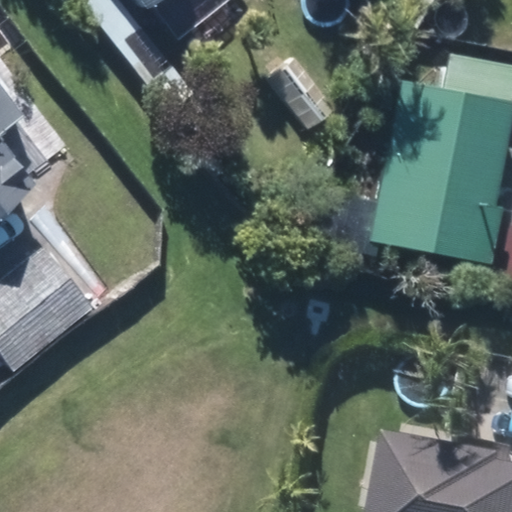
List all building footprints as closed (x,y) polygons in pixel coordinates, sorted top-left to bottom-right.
[(182,83),(124,14),(113,0),(83,0),(81,3),(103,30),(160,101),(182,83)] [(133,0),(135,0),(167,39),(218,0),(117,0),(124,8),(133,0)] [(263,78),(302,127),(329,107),(289,58),(263,78)] [(356,239),(477,261),(488,206),(478,204),(498,100),(385,79),(356,239)] [(0,197),(16,186),(0,162),(0,122),(9,117),(0,103),(0,197)] [(0,273),(0,366),(2,369),(82,307),(34,246),(0,273)] [(511,511),(511,450),(466,442),(464,454),(395,442),(381,511),(511,511)]
